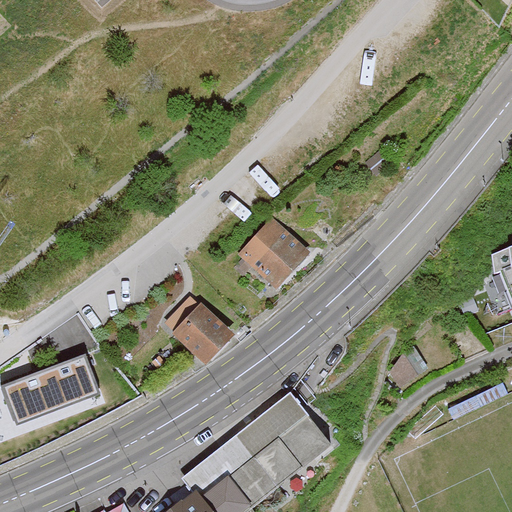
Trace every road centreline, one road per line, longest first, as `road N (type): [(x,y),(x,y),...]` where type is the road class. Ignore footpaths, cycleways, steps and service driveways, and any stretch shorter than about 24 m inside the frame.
road 1 (primary): [(511,99),(399,234),(290,337),(180,415),(0,504)]
road 2 (track): [(259,157),(99,294)]
